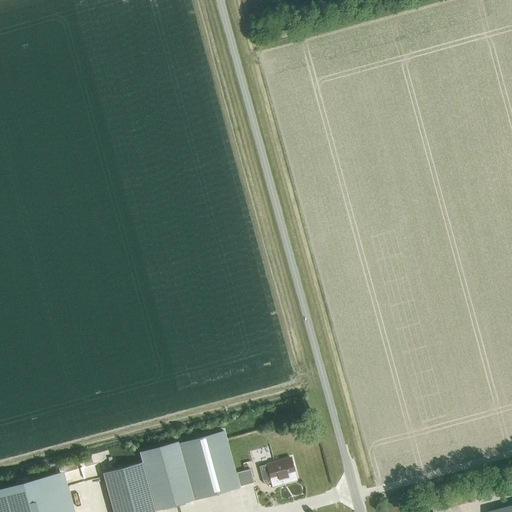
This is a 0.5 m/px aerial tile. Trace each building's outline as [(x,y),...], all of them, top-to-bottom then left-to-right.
[(224,432),(181,443),(196,500),(239,488),(235,473),(224,432)] [(196,499),(181,443),(140,454),(143,462),(141,463),(154,511),(196,499)] [(487,459),(494,457),(492,451),(485,453),(487,459)] [(266,464),(266,465),(259,467),(260,471),(262,472),(263,472),(264,475),(263,476),(262,478),(263,484),(271,482),(273,489),(272,482),(283,479),(284,484),(296,481),(290,458),(266,464)] [(102,473),(113,511),(154,511),(141,463),(102,473)] [(249,469),(235,473),(239,488),(253,484),(253,482),(250,472),(249,469)] [(71,511),(61,474),(0,491),(0,511),(71,511)] [(234,506),(253,501),(249,486),(230,491),(234,506)] [(464,501),(453,503),(455,511),(466,510),(464,501)]
